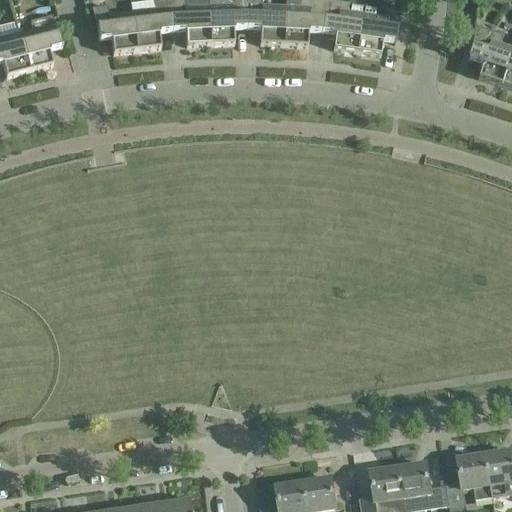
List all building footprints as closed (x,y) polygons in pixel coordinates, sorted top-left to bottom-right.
[(208,10),(207,0),(183,0),(184,1),(169,2),(172,37),(185,36),(186,50),(210,49),(208,10)] [(207,0),(208,10),(210,49),(234,49),(233,34),(247,34),(246,0),(207,0)] [(246,0),(247,34),(260,34),(259,49),(283,50),(285,10),(262,9),(261,0),(246,0)] [(333,54),(356,57),(362,18),(364,0),(353,0),(349,2),(348,6),(324,3),(322,30),(321,38),(335,39),(333,54)] [(395,48),(399,13),(384,11),(385,7),(375,0),(364,0),(362,18),(356,57),(380,60),(382,46),(395,48)] [(307,51),(308,37),(321,38),(324,3),(299,1),(298,11),(285,10),(283,50),(307,51)] [(160,52),(158,38),(172,37),(171,29),(169,2),(130,7),(131,16),(136,55),(160,52)] [(98,46),(111,44),(112,58),(136,55),(131,16),(108,19),(107,10),(91,12),(96,31),(98,46)] [(49,56),(61,53),(59,45),(52,19),(29,25),(32,34),(19,37),(29,76),(52,70),(49,56)] [(0,68),(2,68),(6,82),(29,76),(19,37),(17,29),(14,26),(0,29),(0,68)] [(500,89),(511,51),(500,47),(503,38),(474,29),(471,50),(466,64),(468,64),(482,68),(477,82),(500,89)] [(511,51),(500,89),(511,92),(511,51)] [(491,490),(493,501),(511,497),(511,455),(487,459),(491,490)] [(462,494),(474,492),(491,490),(487,459),(458,463),(462,494)] [(398,472),(403,503),(421,500),(422,511),(436,511),(435,498),(432,499),(427,468),(398,472)] [(359,503),(360,511),(403,511),(403,503),(398,472),(370,477),(374,501),(359,503)] [(303,487),(307,511),(336,511),(332,482),(303,487)] [(278,511),(307,511),(303,487),(276,491),(278,511)] [(493,501),(491,490),(474,492),(475,503),(493,501)]
